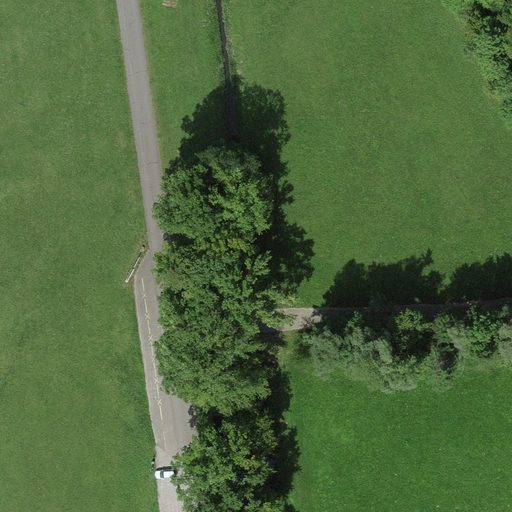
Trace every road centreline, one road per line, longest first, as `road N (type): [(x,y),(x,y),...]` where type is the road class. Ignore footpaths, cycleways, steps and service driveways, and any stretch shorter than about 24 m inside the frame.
road 1 (unclassified): [(196,511),(125,0)]
road 2 (track): [(171,326),(511,307)]
